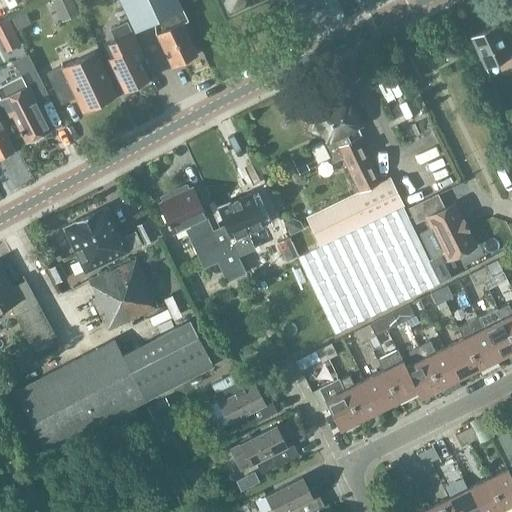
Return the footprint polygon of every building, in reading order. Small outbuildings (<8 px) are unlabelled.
[(156,32),(164,48),(173,67),(197,55),(181,22),(187,19),(177,0),(120,0),(135,30),(155,21),(156,32)] [(222,0),(229,14),(259,0),(222,0)] [(22,15),(12,19),(17,31),(27,26),(22,15)] [(110,59),(124,90),(149,79),(134,48),(138,45),(127,22),(111,30),(116,41),(109,44),(115,57),(110,59)] [(495,27),(472,38),(486,69),(498,63),(501,71),(507,69),(509,72),(511,70),(511,55),(509,57),(495,27)] [(446,54),(450,62),(458,59),(454,51),(446,54)] [(62,66),(47,73),(61,103),(76,96),(83,110),(90,107),(90,108),(116,95),(95,52),(63,67),(62,66)] [(14,61),(21,75),(0,85),(0,96),(1,99),(9,115),(13,113),(21,129),(19,130),(21,133),(23,132),(27,140),(29,139),(30,141),(32,142),(33,142),(39,139),(40,138),(40,136),(39,134),(50,129),(35,98),(47,92),(29,54),(14,61)] [(310,147),(317,162),(330,156),(333,162),(342,157),(359,192),(307,217),(321,245),(403,206),(390,177),(381,181),(359,137),(362,136),(358,128),(363,126),(348,95),(310,114),(314,123),(312,129),(319,132),(323,140),(310,147)] [(0,158),(2,159),(9,155),(10,151),(13,150),(5,134),(9,132),(0,113),(0,158)] [(308,169),(302,156),(293,160),(300,173),(308,169)] [(223,227),(212,232),(205,218),(206,217),(192,188),(189,190),(187,184),(161,197),(163,202),(160,203),(174,233),(186,227),(205,266),(218,259),(228,279),(245,271),(233,246),(223,227)] [(233,246),(245,271),(263,263),(254,244),(268,238),(262,225),(264,224),(250,193),(218,207),(226,224),(222,226),(223,227),(233,246)] [(437,193),(408,207),(416,223),(427,218),(432,228),(419,234),(432,259),(444,253),(447,259),(474,246),(466,229),(467,229),(466,228),(465,228),(462,221),(463,220),(462,219),(461,220),(453,203),(444,208),(437,193)] [(108,208),(107,206),(94,213),(93,212),(85,216),(107,262),(128,251),(107,208),(108,208)] [(402,209),(298,259),(334,333),(438,282),(402,209)] [(64,229),(85,272),(107,262),(85,216),(76,220),(76,221),(63,227),(64,229)] [(292,219),(285,222),(291,235),(304,229),(301,222),(292,219)] [(290,237),(278,242),(287,261),(299,256),(290,237)] [(121,324),(159,306),(137,259),(89,281),(96,295),(93,297),(108,330),(121,324)] [(497,259),(485,265),(491,277),(503,271),(499,262),(497,259)] [(477,269),(483,281),(491,277),(485,265),(477,269)] [(57,336),(27,279),(11,288),(0,267),(0,308),(9,304),(32,349),(57,336)] [(483,281),(477,269),(469,274),(475,285),(483,281)] [(439,289),(444,300),(452,296),(447,285),(439,289)] [(444,300),(439,289),(430,293),(436,304),(444,300)] [(444,300),(436,304),(439,310),(447,306),(444,300)] [(400,308),(406,320),(414,316),(408,304),(400,308)] [(511,311),(508,304),(497,309),(511,338),(511,311)] [(406,320),(400,308),(392,312),(398,324),(406,320)] [(511,351),(511,338),(497,309),(496,308),(477,317),(482,328),(497,358),(511,351)] [(15,391),(46,452),(213,365),(190,320),(122,355),(114,339),(15,391)] [(361,328),(367,339),(375,335),(369,324),(361,328)] [(367,339),(361,328),(353,332),(359,343),(367,339)] [(482,328),(463,337),(478,368),(497,358),(482,328)] [(463,337),(444,347),(459,378),(478,368),(463,337)] [(440,387),(459,378),(444,347),(435,351),(430,341),(419,346),(440,387)] [(323,347),(328,358),(336,354),(331,343),(323,347)] [(405,366),(417,391),(416,391),(420,397),(440,387),(419,346),(409,352),(414,362),(405,366)] [(328,358),(323,347),(315,351),(320,362),(328,358)] [(397,349),(377,359),(382,370),(398,400),(416,391),(417,391),(405,366),(402,360),(397,349)] [(352,355),(344,359),(349,370),(357,366),(352,355)] [(382,370),(363,379),(378,410),(398,400),(382,370)] [(211,384),(218,400),(217,401),(228,422),(234,419),(239,430),(276,411),(270,400),(265,403),(254,382),(242,388),(234,373),(211,384)] [(339,380),(344,389),(359,420),(378,410),(363,379),(354,384),(349,375),(339,380)] [(328,408),(339,430),(359,420),(344,389),(339,380),(338,378),(318,388),(319,389),(324,399),(328,408)] [(319,389),(312,392),(321,412),(328,408),(324,399),(319,389)] [(165,398),(147,407),(153,418),(171,410),(165,398)] [(249,464),(255,461),(261,473),(298,454),(292,443),(286,446),(276,424),(238,443),(238,444),(229,448),(240,468),(249,464)] [(463,430),(469,442),(477,438),(471,426),(463,430)] [(469,442),(463,430),(455,434),(461,446),(469,442)] [(425,450),(430,461),(438,457),(433,446),(425,450)] [(175,449),(167,453),(172,463),(180,459),(175,449)] [(430,461),(425,450),(417,454),(423,465),(430,461)] [(394,465),(386,469),(391,481),(399,477),(394,465)] [(502,508),(511,503),(511,477),(507,468),(487,478),(502,508)] [(167,476),(175,491),(186,486),(178,470),(167,476)] [(302,476),(265,495),(273,511),(311,511),(324,506),(318,495),(313,498),(302,476)] [(479,511),(494,511),(502,508),(487,478),(468,487),(479,511)] [(455,511),(479,511),(468,487),(448,497),(455,511)] [(431,511),(455,511),(448,497),(429,507),(431,511)]
